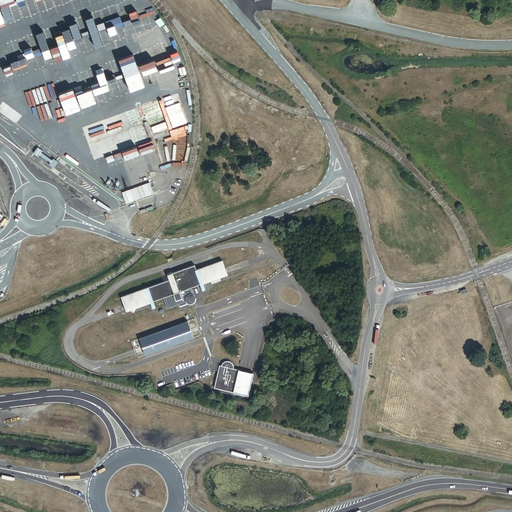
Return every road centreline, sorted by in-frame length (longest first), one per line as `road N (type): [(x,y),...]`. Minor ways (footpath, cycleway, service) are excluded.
road 1 (tertiary): [(347,511),(422,483),(511,489)]
road 2 (track): [(353,430),(511,462)]
